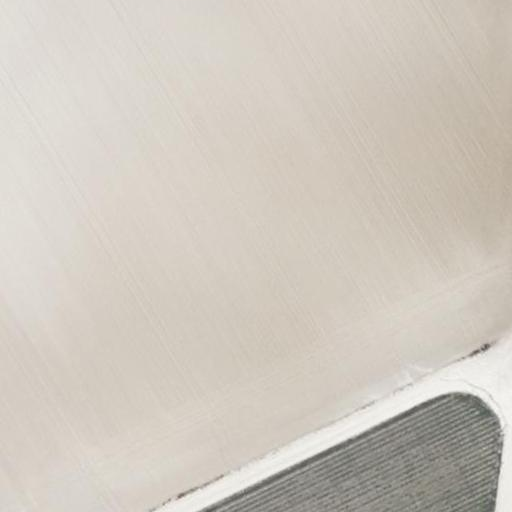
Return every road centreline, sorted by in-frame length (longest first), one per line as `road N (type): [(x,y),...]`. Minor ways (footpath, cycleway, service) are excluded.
road 1 (track): [(184,511),(466,375),(511,382)]
road 2 (unclassified): [(511,389),(499,511)]
